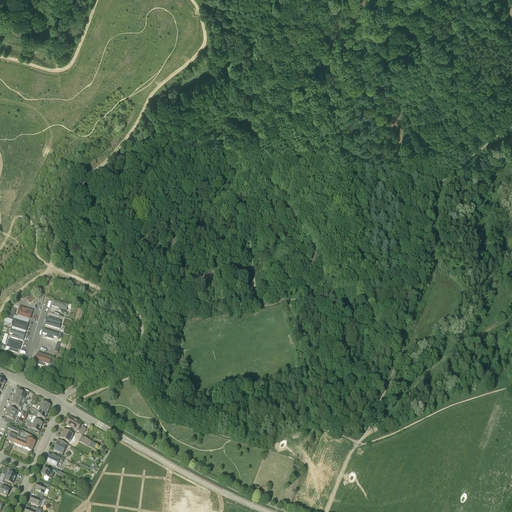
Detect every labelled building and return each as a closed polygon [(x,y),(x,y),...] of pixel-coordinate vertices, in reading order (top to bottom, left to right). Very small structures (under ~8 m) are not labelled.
[(65,305),(51,301),(49,308),(63,312),(65,305)] [(19,307),(17,316),(29,320),(32,311),(19,307)] [(60,322),(47,318),(45,324),(58,328),(60,322)] [(14,319),(11,327),(27,332),(29,324),(14,319)] [(58,330),(44,326),(42,332),(56,337),(58,330)] [(25,335),(10,331),(9,338),(23,342),(25,335)] [(56,339),(42,335),(40,340),(54,344),(56,339)] [(8,341),(5,348),(17,352),(20,345),(8,341)] [(180,359),(179,349),(171,350),(172,355),(176,355),(177,360),(180,359)] [(50,357),(37,353),(35,361),(48,365),(50,357)] [(23,398),(26,400),(29,393),(23,391),(22,393),(17,391),(15,395),(23,398)] [(16,408),(21,411),(24,404),(21,403),(13,399),(11,404),(16,406),(16,408)] [(41,407),(49,410),(51,406),(45,404),(46,401),(44,400),(41,407)] [(9,408),(7,413),(18,417),(17,417),(19,413),(20,413),(21,411),(16,408),(15,410),(9,408)] [(45,419),(47,415),(39,412),(39,411),(37,410),(35,415),(34,414),(33,416),(36,418),(41,420),(42,418),(45,419)] [(18,417),(7,413),(5,417),(11,420),(10,422),(12,423),(13,420),(16,422),(18,417)] [(70,417),(66,425),(78,431),(80,432),(78,434),(82,436),(86,430),(82,428),(81,429),(79,428),(82,424),(70,417)] [(33,425),(41,428),(43,423),(40,422),(41,420),(36,418),(33,425)] [(33,425),(30,423),(27,430),(35,433),(36,431),(39,433),(41,428),(33,425)] [(32,441),(33,437),(9,426),(8,429),(9,429),(19,433),(17,437),(16,440),(14,444),(31,452),(36,443),(32,441)] [(8,442),(14,444),(16,440),(17,437),(19,433),(9,429),(8,433),(10,434),(9,437),(10,437),(8,442)] [(63,433),(60,438),(69,443),(73,435),(63,430),(62,432),(63,433)] [(88,447),(91,441),(82,437),(79,442),(88,447)] [(56,447),(54,451),(62,455),(67,445),(58,440),(56,444),(58,445),(57,447),(56,447)] [(52,456),(50,456),(47,463),(57,467),(58,464),(62,466),(65,459),(53,453),(52,454),(53,454),(52,456)] [(41,475),(45,476),(44,479),(44,480),(47,481),(48,481),(49,478),(52,480),(53,476),(50,474),(51,472),(44,469),(41,475)] [(4,476),(14,480),(16,476),(11,473),(12,471),(10,470),(9,472),(7,471),(4,476)] [(4,476),(1,483),(4,484),(4,483),(10,487),(10,486),(9,486),(10,484),(12,485),(14,480),(4,476)] [(0,494),(7,497),(10,490),(3,487),(4,484),(3,484),(4,484),(1,483),(0,482),(0,494)] [(44,486),(38,484),(35,490),(44,494),(46,490),(48,491),(50,486),(45,483),(44,486)] [(38,507),(38,506),(42,508),(46,500),(44,499),(45,498),(39,496),(38,499),(32,496),(29,503),(38,507)]
